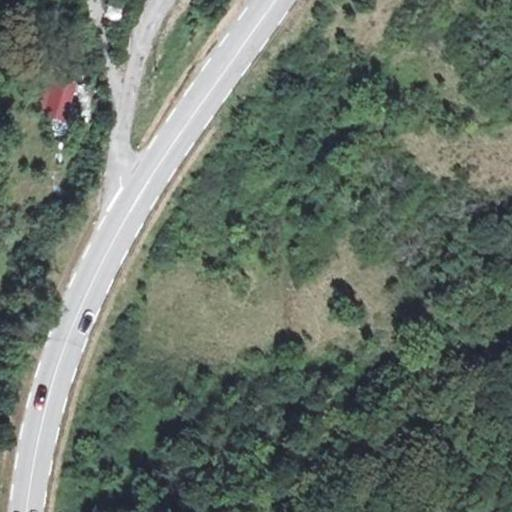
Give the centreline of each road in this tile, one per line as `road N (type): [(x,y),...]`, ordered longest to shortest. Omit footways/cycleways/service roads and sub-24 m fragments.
road 1 (secondary): [(136,200),(50,386),(27,511)]
road 2 (secondary): [(279,0),(136,200)]
road 3 (residential): [(136,200),(119,171),(122,111),(139,47),(164,0)]
